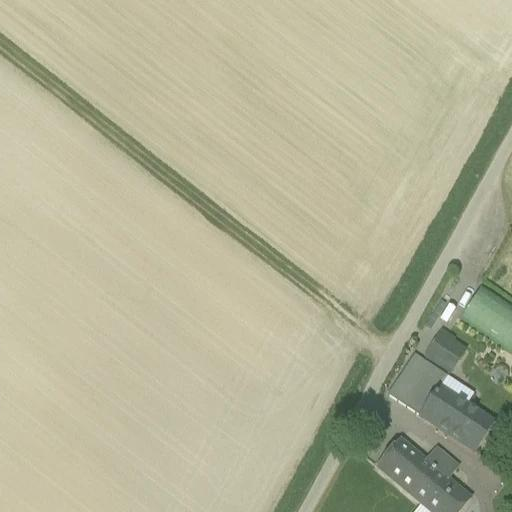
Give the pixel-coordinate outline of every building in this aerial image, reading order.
[(511,309),(482,287),(459,319),(511,357),(511,356),(511,309)] [(448,377),(466,350),(438,332),(421,359),(448,377)] [(438,392),(405,370),(386,400),(419,421),(438,392)] [(492,428),(438,392),(419,421),(474,456),(492,428)] [(388,436),(366,463),(377,472),(399,445),(388,436)] [(419,461),(399,445),(377,472),(396,489),(419,461)] [(454,475),(433,457),(425,467),(445,483),(446,484),(454,475)] [(425,467),(419,461),(396,489),(420,508),(429,497),(432,499),(445,483),(425,467)] [(445,483),(432,499),(429,497),(420,508),(424,511),(461,511),(469,503),(446,484),(445,483)]
